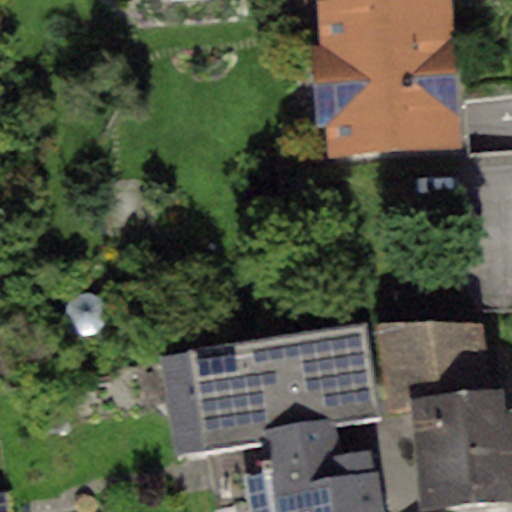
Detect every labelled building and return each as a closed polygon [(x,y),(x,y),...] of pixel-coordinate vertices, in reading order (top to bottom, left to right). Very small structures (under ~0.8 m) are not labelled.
[(449,0),(330,0),(315,1),(318,44),(310,44),(315,120),(326,119),(328,151),(459,142),(449,0)] [(88,294),(77,296),(66,305),(65,319),(70,329),(81,336),(94,335),(105,325),(107,312),(102,302),(88,294)] [(485,325),(376,326),(385,396),(413,395),(490,391),(485,325)] [(364,326),(159,358),(174,450),(263,436),(335,425),(378,418),(364,326)] [(490,391),(413,395),(419,507),(511,502),(511,412),(504,413),(503,390),(490,391)] [(263,436),(268,471),(341,461),(335,425),(263,436)] [(268,471),(244,474),(248,500),(235,502),(236,511),(379,511),(372,456),(341,461),(268,471)]
